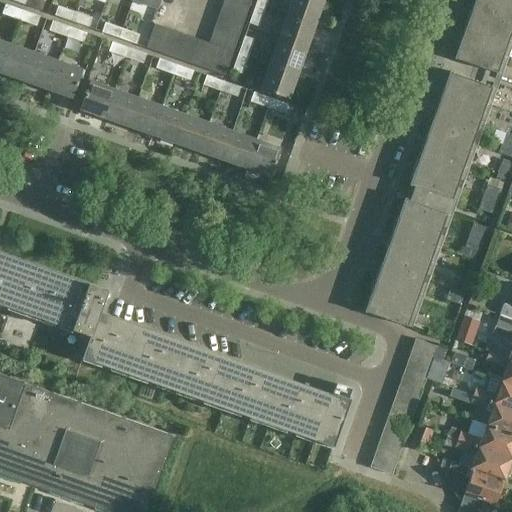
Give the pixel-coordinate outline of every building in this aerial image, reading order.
[(24,0),(23,4),(41,10),(44,1),(41,0),(24,0)] [(131,0),(156,8),(158,0),(131,0)] [(225,0),(223,0),(220,10),(243,19),(247,8),(225,0)] [(256,0),(254,6),(263,9),(266,0),(256,0)] [(311,0),(290,0),(284,17),(313,27),(322,3),(311,0)] [(511,0),(474,0),(454,58),(496,73),(511,25),(511,0)] [(1,13),(18,19),(21,11),(4,4),(1,13)] [(54,15),(71,21),(74,12),(57,6),(54,15)] [(263,9),(254,6),(248,23),(257,26),(263,9)] [(220,10),(216,21),(239,30),(243,19),(220,10)] [(21,11),(18,19),(35,25),(38,16),(21,11)] [(74,12),(71,21),(88,27),(91,18),(74,12)] [(284,17),(276,40),(305,50),(313,27),(284,17)] [(49,30),(66,36),(69,27),(52,21),(49,30)] [(216,21),(212,32),(235,41),(239,30),(216,21)] [(101,31),(118,37),(121,28),(104,22),(101,31)] [(145,47),(156,51),(164,28),(153,24),(145,47)] [(69,27),(66,36),(82,42),(86,33),(69,27)] [(121,28),(118,37),(135,43),(138,34),(121,28)] [(164,28),(156,51),(167,55),(175,32),(164,28)] [(175,32),(167,55),(178,58),(186,36),(175,32)] [(212,32),(208,43),(223,75),(235,41),(212,32)] [(186,36),(178,58),(189,62),(197,39),(186,36)] [(243,36),(237,53),(247,56),(253,39),(243,36)] [(197,39),(189,62),(223,75),(208,43),(197,39)] [(0,72),(10,44),(0,40),(0,72)] [(276,40),(267,63),(296,74),(305,50),(276,40)] [(108,51),(125,57),(128,48),(111,42),(108,51)] [(10,44),(0,72),(0,73),(23,81),(34,52),(10,44)] [(128,48),(125,57),(142,63),(145,54),(128,48)] [(34,52),(23,81),(47,90),(57,60),(34,52)] [(247,56),(237,53),(231,70),(241,73),(247,56)] [(155,67),(172,73),(175,64),(158,58),(155,67)] [(57,60),(47,90),(71,98),(81,69),(57,60)] [(296,74),(267,63),(259,87),(288,98),(296,74)] [(175,64),(172,73),(189,79),(192,70),(175,64)] [(404,198),(364,311),(406,326),(446,213),(444,212),(446,205),(449,199),(451,199),(491,86),(449,72),(409,184),(414,186),(409,200),(404,198)] [(202,84),(219,90),(222,81),(205,75),(202,84)] [(77,109),(103,118),(113,89),(88,80),(77,109)] [(222,81),(219,90),(236,96),(239,87),(222,81)] [(113,89),(103,118),(127,126),(137,97),(113,89)] [(249,101),(266,107),(270,98),(252,92),(249,101)] [(137,97),(127,126),(150,135),(161,106),(137,97)] [(270,98),(266,107),(283,113),(287,104),(270,98)] [(161,106),(150,135),(174,143),(184,114),(161,106)] [(184,114),(174,143),(198,152),(208,122),(184,114)] [(208,122),(198,152),(221,160),(231,130),(208,122)] [(231,130),(221,160),(244,168),(255,139),(231,130)] [(511,157),(511,155),(511,134),(505,132),(497,152),(511,157)] [(255,139),(244,168),(269,177),(279,148),(255,139)] [(491,214),(500,189),(486,184),(477,209),(491,214)] [(477,252),(486,228),(472,223),(464,247),(477,252)] [(332,446),(349,399),(335,394),(333,401),(96,317),(104,295),(0,258),(0,304),(89,336),(81,358),(332,446)] [(459,304),(466,284),(452,279),(445,299),(459,304)] [(462,315),(454,339),(470,345),(479,321),(462,315)] [(511,343),(506,359),(511,360),(511,332),(493,326),(490,334),(508,340),(507,341),(511,343)] [(414,338),(410,349),(440,360),(440,359),(432,356),(436,346),(414,338)] [(410,349),(406,360),(436,370),(440,360),(410,349)] [(511,360),(506,359),(487,351),(484,360),(506,367),(501,381),(511,384),(511,360)] [(406,360),(402,370),(425,378),(427,371),(435,374),(436,370),(406,360)] [(402,370),(399,381),(421,389),(425,378),(402,370)] [(144,511),(172,435),(0,374),(0,474),(106,511),(144,511)] [(399,381),(395,392),(417,400),(421,389),(399,381)] [(475,387),(472,395),(511,409),(511,384),(501,381),(496,394),(475,387)] [(448,397),(468,404),(490,412),(485,425),(511,434),(511,409),(472,395),(451,388),(448,397)] [(395,392),(391,402),(413,410),(417,400),(395,392)] [(391,402),(387,413),(409,421),(413,410),(391,402)] [(387,413),(383,424),(406,432),(409,421),(387,413)] [(383,424),(379,434),(402,442),(406,432),(383,424)] [(416,425),(409,446),(424,452),(431,430),(416,425)] [(447,436),(456,439),(509,459),(511,450),(511,434),(485,425),(481,438),(450,428),(447,436)] [(379,434),(376,445),(398,453),(402,442),(379,434)] [(447,436),(446,435),(443,444),(474,455),(470,468),(469,469),(502,480),(502,478),(506,477),(509,469),(506,466),(509,459),(456,439),(447,436)] [(376,445),(372,456),(394,464),(398,453),(376,445)] [(394,464),(372,456),(368,467),(390,475),(394,464)] [(468,478),(463,492),(456,511),(472,511),(478,497),(482,499),(479,507),(491,511),(502,480),(469,469),(470,468),(450,461),(447,469),(464,475),(464,476),(468,478)]
